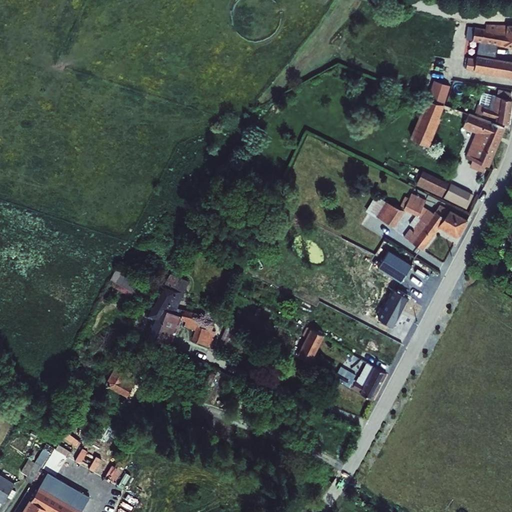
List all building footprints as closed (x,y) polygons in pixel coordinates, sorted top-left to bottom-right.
[(475,27),(473,41),(511,48),(511,25),(486,25),(486,29),(475,27)] [(468,57),(466,70),(511,77),(511,61),(476,56),(476,59),(468,57)] [(496,96),(509,100),(511,93),(498,90),(496,96)] [(489,107),(492,95),(482,93),(479,104),(489,107)] [(489,107),(479,104),(478,104),(475,113),(482,115),(482,114),(496,119),(498,121),(509,125),(511,104),(511,100),(509,100),(496,96),(492,95),(489,107)] [(427,99),(410,138),(429,146),(440,118),(439,118),(444,105),(427,99)] [(469,114),(463,128),(475,133),(465,157),(472,160),(469,167),(483,173),(486,166),(489,167),(505,129),(472,115),(469,114)] [(423,171),(416,185),(442,198),(449,183),(423,171)] [(414,228),(427,209),(423,206),(426,200),(411,193),(409,199),(405,197),(399,209),(375,195),(365,212),(376,218),(377,217),(394,228),(405,211),(403,210),(416,216),(409,225),(414,228)] [(427,209),(414,228),(412,230),(410,229),(404,237),(422,250),(439,228),(456,237),(460,236),(468,220),(440,205),(434,214),(427,209)] [(344,253),(335,270),(345,275),(340,284),(353,290),(367,263),(354,257),(344,253)] [(117,268),(110,279),(113,281),(111,284),(136,300),(139,295),(148,301),(154,291),(117,268)] [(164,284),(184,293),(188,281),(170,274),(164,284)] [(184,293),(164,284),(145,316),(153,320),(145,338),(169,348),(180,320),(182,317),(175,314),(177,308),(184,293)] [(374,300),(370,307),(383,314),(374,330),(380,332),(401,344),(414,320),(374,300)] [(182,317),(180,320),(185,322),(184,327),(195,331),(192,340),(193,342),(211,347),(218,324),(214,323),(215,319),(177,308),(175,314),(182,317)] [(334,311),(325,329),(357,346),(366,328),(334,311)] [(227,324),(218,344),(222,346),(219,351),(228,355),(239,329),(227,324)] [(306,338),(297,356),(311,362),(324,336),(306,327),(302,336),(306,338)] [(322,356),(316,366),(329,374),(335,364),(322,356)] [(341,367),(334,379),(360,393),(372,400),(386,373),(374,366),(366,362),(359,377),(358,377),(356,381),(354,379),(356,375),(341,367)] [(117,363),(106,382),(108,387),(127,397),(134,384),(135,385),(139,376),(117,363)] [(204,370),(200,381),(211,386),(215,375),(204,370)] [(28,478),(25,481),(34,486),(44,470),(36,465),(34,468),(27,464),(21,474),(28,478)] [(48,476),(40,488),(78,511),(86,511),(92,503),(48,476)] [(0,478),(0,504),(2,505),(13,486),(0,478)] [(78,511),(40,488),(25,511),(78,511)]
